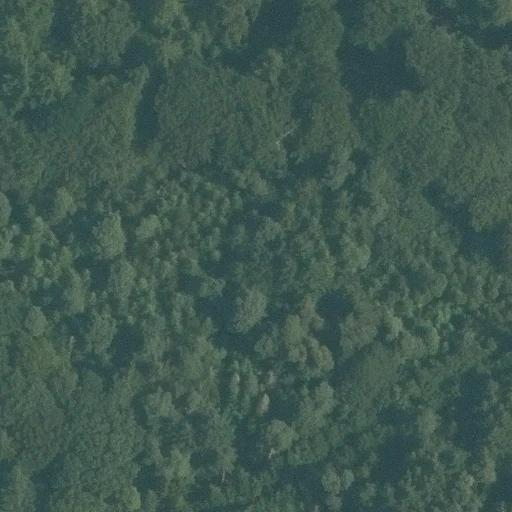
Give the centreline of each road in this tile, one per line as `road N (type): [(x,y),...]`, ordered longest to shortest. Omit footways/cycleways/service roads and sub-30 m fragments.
road 1 (track): [(511,133),(0,172)]
road 2 (track): [(260,0),(511,223)]
road 3 (track): [(511,363),(256,511)]
road 4 (track): [(0,388),(105,511)]
